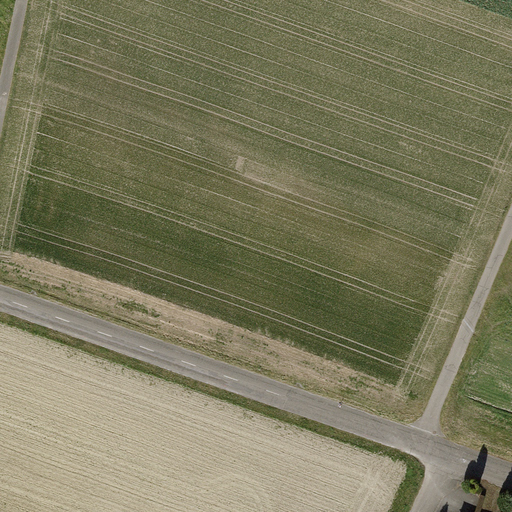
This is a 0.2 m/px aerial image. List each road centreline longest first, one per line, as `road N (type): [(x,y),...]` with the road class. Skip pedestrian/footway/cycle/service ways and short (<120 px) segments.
road 1 (unclassified): [(0,300),(511,476)]
road 2 (track): [(511,231),(429,423),(434,485),(421,511)]
